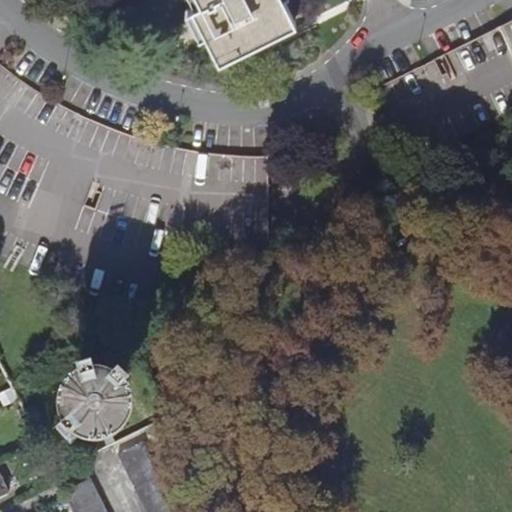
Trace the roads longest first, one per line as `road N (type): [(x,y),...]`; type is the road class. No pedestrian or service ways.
road 1 (residential): [(0,2),(66,54),(130,86),(230,111),(300,97),(395,30)]
road 2 (unknown): [(335,77),(347,108),(381,123),(511,67)]
